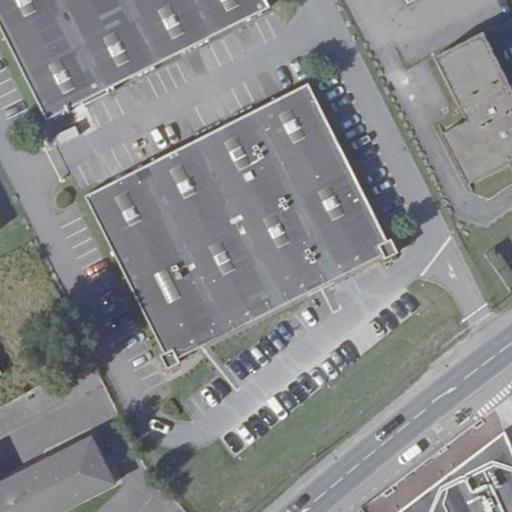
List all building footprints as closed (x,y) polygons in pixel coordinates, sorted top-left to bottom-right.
[(0,0),(0,22),(46,116),(270,6),(266,0),(0,0)] [(511,94),(483,34),(435,58),(467,123),(441,134),(468,186),(511,165),(511,94)] [(385,238),(307,81),(84,191),(163,350),(159,352),(165,366),(179,359),(173,347),(379,245),(384,256),(398,249),(391,235),(385,238)] [(511,511),(511,442),(503,425),(396,511),(511,511)] [(0,511),(63,511),(113,488),(89,438),(0,482),(0,511)]
